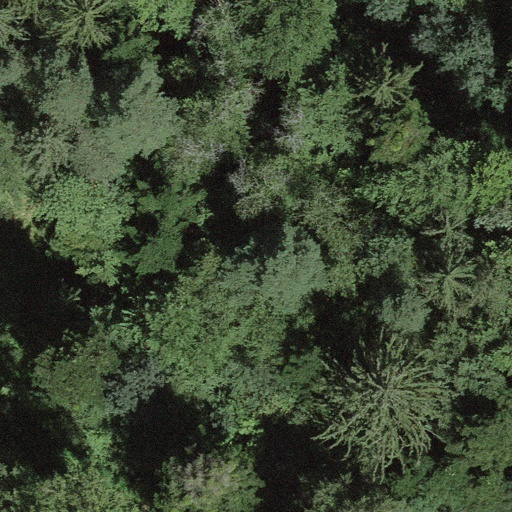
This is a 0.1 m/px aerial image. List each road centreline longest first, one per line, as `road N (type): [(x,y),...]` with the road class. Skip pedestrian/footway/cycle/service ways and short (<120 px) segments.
road 1 (track): [(116,324),(292,414),(409,511)]
road 2 (track): [(0,463),(182,511)]
